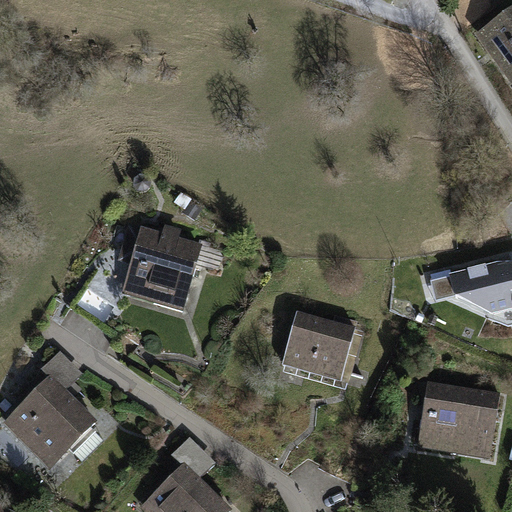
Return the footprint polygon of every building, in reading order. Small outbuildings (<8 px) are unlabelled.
[(511,15),(477,40),(511,90),(511,15)] [(133,264),(123,296),(183,314),(203,250),(180,243),(183,235),(165,230),(163,239),(118,226),(109,257),(133,264)] [(431,285),(436,306),(451,302),(509,330),(511,329),(511,267),(498,268),(431,285)] [(299,317),(284,370),(342,386),(357,333),(299,317)] [(50,376),(2,424),(51,472),(102,422),(69,389),(85,374),(62,351),(43,369),(50,376)] [(427,382),(417,448),(489,459),(500,394),(427,382)] [(182,465),(140,508),(144,511),(230,511),(233,509),(201,478),(216,463),(190,437),(172,455),(182,465)]
